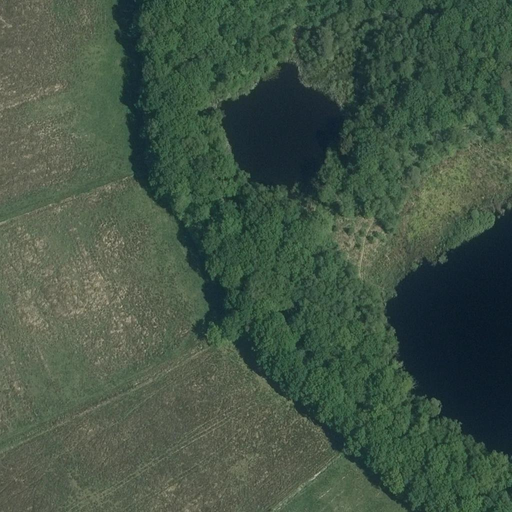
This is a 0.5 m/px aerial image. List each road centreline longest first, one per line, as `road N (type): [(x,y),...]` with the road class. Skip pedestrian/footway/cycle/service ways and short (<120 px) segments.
road 1 (track): [(267,291),(335,390),(470,511)]
road 2 (track): [(186,23),(189,106),(267,291)]
